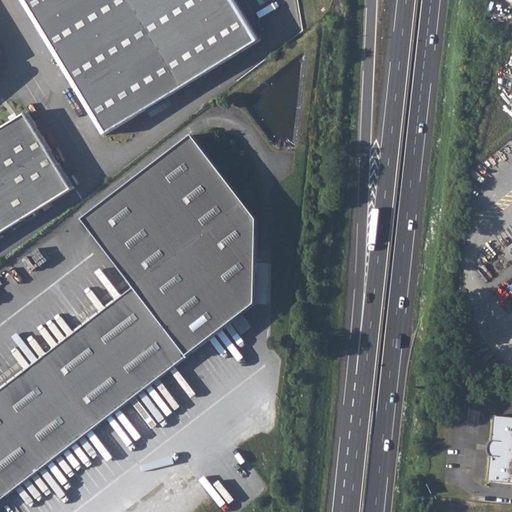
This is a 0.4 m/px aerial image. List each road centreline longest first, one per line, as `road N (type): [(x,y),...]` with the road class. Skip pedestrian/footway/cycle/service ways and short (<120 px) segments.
road 1 (motorway): [(406,0),(349,511)]
road 2 (motorway): [(374,511),(431,0)]
road 3 (motorway): [(372,0),(338,511)]
road 4 (unknown): [(100,168),(250,65),(280,30),(284,0)]
road 5 (unknown): [(511,399),(482,405),(473,448),(480,484),(511,491)]
road 6 (unknown): [(0,250),(83,191),(100,168)]
